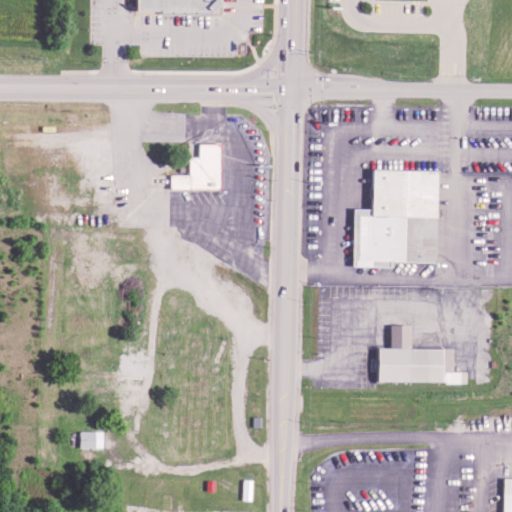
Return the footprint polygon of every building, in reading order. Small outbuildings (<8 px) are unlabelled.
[(134,0),(134,8),(218,8),(218,0),(134,0)] [(185,189),(217,189),(218,144),(198,143),(198,158),(185,158),(185,189)] [(229,165),(228,185),(262,186),(263,167),(229,165)] [(349,270),(434,271),(434,172),(372,171),(372,212),(349,212),(349,270)] [(372,345),(372,382),(459,383),(459,371),(441,370),(441,346),(372,345)] [(99,428),(76,428),(77,446),(100,445),(99,428)] [(511,511),(511,475),(502,475),(501,511),(511,511)]
